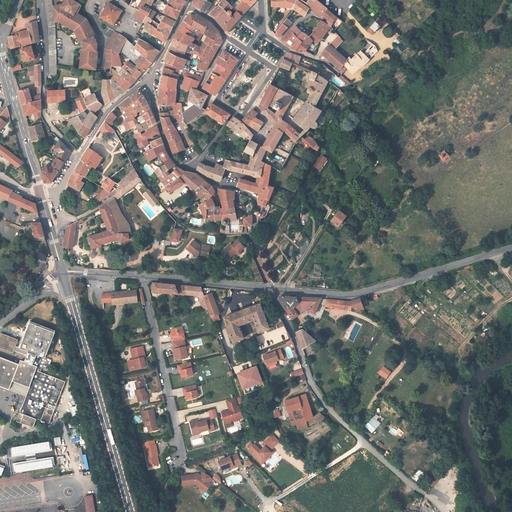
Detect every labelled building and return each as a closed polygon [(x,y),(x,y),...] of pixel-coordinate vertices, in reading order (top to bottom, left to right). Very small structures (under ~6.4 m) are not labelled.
[(53,6),(52,0),(44,0),(48,28),(50,75),(57,74),(57,66),(55,26),(55,22),(55,20),(53,6)] [(81,58),(80,68),(96,70),(98,51),(97,51),(98,44),(94,36),(95,36),(87,19),(77,13),(81,7),(78,5),(79,3),(73,0),(65,0),(63,5),(53,6),(55,20),(58,20),(59,22),(65,26),(67,24),(72,26),(71,28),(74,31),(77,35),(79,34),(81,39),(79,40),(82,46),(82,53),(84,53),(83,59),(81,58)] [(129,5),(130,5),(122,0),(120,0),(117,6),(131,13),(130,15),(143,22),(148,17),(147,17),(135,8),(133,8),(129,5)] [(143,6),(146,2),(141,0),(132,0),(130,5),(129,5),(133,8),(135,8),(147,17),(151,10),(146,8),(143,6)] [(164,13),(177,19),(181,11),(173,8),(168,5),(165,3),(165,2),(163,1),(159,0),(158,0),(157,2),(159,3),(160,4),(158,9),(164,13)] [(169,0),(168,3),(165,2),(165,3),(168,5),(173,8),(181,11),(184,5),(176,2),(176,0),(169,0)] [(200,9),(205,0),(204,0),(194,0),(193,4),(200,9)] [(205,0),(200,9),(204,12),(208,6),(209,7),(211,4),(208,2),(205,0)] [(210,14),(216,19),(226,10),(224,9),(226,7),(230,3),(226,0),(221,0),(219,3),(220,4),(217,7),(214,10),(210,14)] [(279,0),(279,7),(292,9),(292,7),(293,7),(295,0),(279,0)] [(309,8),(296,0),(295,0),(293,7),(294,8),(305,15),(309,8)] [(321,15),(322,16),(328,8),(317,0),(316,0),(311,7),(312,7),(311,8),(321,16),(321,15)] [(239,5),(235,9),(237,12),(242,15),(249,8),(241,2),(241,3),(239,5)] [(100,17),(113,25),(122,11),(114,6),(115,4),(112,3),(111,4),(109,3),(100,17)] [(336,19),(337,17),(328,9),(328,8),(322,16),(327,19),(328,20),(332,23),(336,19)] [(152,20),(157,13),(151,10),(147,17),(148,17),(152,20)] [(232,17),(230,15),(232,14),(232,13),(231,11),(230,11),(229,11),(228,13),(226,10),(216,19),(222,26),(232,17)] [(196,16),(192,12),(191,13),(184,21),(188,25),(203,33),(203,34),(210,23),(208,22),(197,15),(196,16)] [(242,15),(237,12),(232,17),(222,26),(227,33),(235,24),(241,17),(242,15)] [(167,17),(165,16),(161,23),(159,24),(160,25),(159,27),(170,33),(175,21),(167,17)] [(150,32),(165,42),(168,37),(157,30),(159,27),(160,25),(159,24),(157,23),(152,20),(148,17),(143,22),(147,24),(144,29),(150,32)] [(292,23),(287,18),(282,24),(287,27),(292,23)] [(383,22),(379,18),(368,30),(372,35),(383,22)] [(300,52),(301,49),(305,52),(309,46),(313,40),(317,43),(321,39),(330,26),(326,23),(321,20),(321,21),(313,32),(310,35),(309,37),(308,36),(302,42),(295,51),(296,51),(300,52)] [(32,44),(40,42),(37,21),(27,24),(29,31),(32,44)] [(184,21),(179,30),(191,37),(195,38),(195,39),(199,41),(203,34),(203,33),(188,25),(184,21)] [(213,26),(210,23),(203,34),(207,36),(213,26)] [(278,37),(287,27),(282,24),(275,34),(278,37)] [(218,32),(213,26),(207,36),(208,37),(210,38),(218,32)] [(296,26),(290,31),(294,34),(298,38),(303,33),(296,26)] [(168,37),(170,33),(159,27),(157,30),(168,37)] [(178,32),(174,39),(181,43),(188,45),(190,40),(191,41),(192,41),(194,41),(194,40),(195,39),(195,38),(191,37),(179,30),(178,32)] [(32,44),(29,31),(17,34),(20,47),(32,44)] [(106,61),(104,69),(111,69),(111,66),(113,62),(112,51),(112,50),(114,46),(120,34),(115,31),(111,38),(110,38),(106,45),(105,49),(106,61)] [(285,44),(294,34),(290,31),(281,40),(285,44)] [(221,37),(218,32),(210,38),(208,37),(205,42),(212,46),(213,44),(220,45),(222,41),(221,37)] [(308,36),(309,37),(310,35),(308,34),(307,35),(303,33),(298,38),(302,42),(308,36)] [(20,47),(17,34),(8,37),(12,49),(20,47)] [(126,38),(120,34),(114,46),(112,50),(119,54),(121,49),(129,56),(137,48),(135,47),(135,46),(126,38)] [(291,46),(298,38),(294,34),(285,44),(289,48),(291,46)] [(338,46),(343,41),(339,36),(334,42),(338,46)] [(295,51),(302,42),(298,38),(291,46),(289,48),(295,51)] [(148,43),(139,39),(135,46),(135,47),(137,48),(152,63),(160,52),(153,47),(148,43)] [(174,39),(172,45),(181,50),(188,53),(192,54),(193,52),(195,48),(189,46),(188,45),(181,43),(174,39)] [(190,40),(188,45),(189,46),(195,48),(197,49),(198,46),(194,44),(190,43),(191,41),(190,40)] [(212,46),(205,42),(202,48),(209,52),(210,51),(215,53),(219,47),(220,45),(213,44),(212,46)] [(347,60),(344,64),(347,67),(353,73),(365,63),(378,51),(375,45),(372,44),(363,54),(361,51),(352,59),(349,57),(347,60)] [(186,60),(188,53),(181,50),(172,45),(169,52),(177,56),(186,60)] [(335,50),(330,45),(323,51),(319,58),(328,59),(340,70),(344,64),(347,60),(335,50)] [(21,49),(24,62),(35,59),(34,54),(36,54),(35,50),(33,50),(32,46),(21,49)] [(201,48),(198,46),(197,49),(195,48),(193,52),(192,54),(191,58),(199,62),(201,57),(205,59),(209,52),(202,48),(201,48)] [(152,63),(137,48),(129,56),(135,62),(138,58),(148,67),(152,63)] [(120,61),(119,54),(112,50),(112,51),(113,62),(111,66),(121,67),(120,61)] [(223,51),(220,57),(228,62),(232,55),(224,50),(223,51)] [(209,52),(205,59),(210,61),(215,53),(210,51),(209,52)] [(190,70),(188,69),(191,61),(190,61),(186,60),(177,56),(169,52),(165,62),(166,63),(183,69),(187,71),(189,72),(190,70)] [(298,65),(299,62),(301,57),(288,53),(286,59),(284,58),(283,59),(284,60),(280,67),(290,70),(293,63),(298,65)] [(239,60),(232,55),(228,62),(220,57),(216,63),(218,64),(231,72),(239,60)] [(205,59),(201,57),(199,62),(197,67),(204,70),(205,71),(206,70),(209,65),(210,61),(205,59)] [(136,67),(142,72),(144,70),(144,71),(148,67),(138,58),(135,62),(137,64),(136,67)] [(128,61),(123,67),(123,68),(131,73),(130,73),(137,79),(142,72),(136,67),(135,66),(128,61)] [(166,63),(164,67),(174,70),(173,73),(179,75),(185,77),(187,71),(183,69),(166,63)] [(18,90),(23,105),(41,100),(41,99),(41,98),(41,86),(40,64),(35,65),(35,75),(36,86),(38,86),(37,96),(31,97),(29,89),(24,90),(23,88),(18,90)] [(214,71),(213,73),(217,75),(220,77),(221,76),(226,80),(231,72),(218,64),(214,70),(214,71)] [(137,79),(130,73),(123,68),(123,67),(121,67),(111,66),(111,69),(113,69),(117,72),(122,76),(132,84),(137,79)] [(183,81),(185,77),(179,75),(173,73),(174,70),(164,67),(163,75),(177,79),(183,81)] [(117,72),(113,69),(111,69),(110,73),(114,76),(111,79),(115,82),(116,83),(122,76),(117,72)] [(199,82),(202,78),(189,72),(187,71),(185,77),(199,82)] [(311,93),(306,103),(315,107),(315,106),(328,80),(317,73),(313,71),(310,79),(307,87),(308,88),(307,91),(308,93),(311,93)] [(176,88),(177,79),(163,75),(160,86),(172,87),(176,88)] [(210,85),(206,82),(203,87),(203,88),(203,89),(204,89),(215,96),(226,80),(221,76),(220,77),(217,75),(210,85)] [(348,86),(352,84),(341,75),(338,77),(347,85),(348,86)] [(132,84),(122,76),(116,83),(125,90),(132,84)] [(195,89),(199,82),(185,77),(183,81),(182,87),(181,89),(190,91),(192,88),(195,90),(195,89)] [(110,79),(103,80),(102,93),(106,105),(116,97),(111,84),(110,79)] [(116,97),(125,90),(116,83),(115,82),(111,84),(116,97)] [(268,89),(262,100),(269,105),(278,110),(284,113),(284,112),(287,107),(282,104),(277,101),(276,102),(271,99),(277,88),(270,84),(268,89)] [(159,95),(159,106),(173,106),(174,111),(168,112),(168,115),(183,113),(182,106),(182,103),(179,103),(175,103),(176,88),(172,87),(160,86),(159,95)] [(89,88),(80,92),(82,96),(87,108),(91,111),(94,114),(102,104),(98,101),(95,95),(93,96),(89,88)] [(208,96),(195,89),(195,90),(192,88),(190,91),(188,101),(192,103),(192,102),(195,103),(201,108),(208,96)] [(287,107),(293,96),(277,88),(271,99),(276,102),(277,101),(282,104),(287,107)] [(143,95),(139,89),(130,96),(130,97),(131,97),(134,102),(143,95)] [(146,100),(143,95),(134,102),(131,104),(134,108),(130,111),(134,117),(137,115),(138,114),(137,113),(148,105),(146,100)] [(76,100),(82,113),(87,108),(82,96),(80,97),(79,98),(76,100)] [(131,97),(130,97),(119,106),(122,110),(131,104),(134,102),(131,97)] [(23,105),(26,115),(30,114),(31,117),(30,117),(30,118),(30,119),(31,120),(32,120),(32,121),(33,121),(36,120),(36,121),(41,116),(41,115),(41,111),(41,100),(23,105)] [(266,107),(267,108),(268,107),(269,105),(262,100),(262,101),(261,103),(262,104),(264,105),(264,106),(266,107)] [(192,103),(187,106),(182,106),(183,113),(184,119),(183,119),(178,122),(180,126),(183,131),(187,128),(188,128),(186,124),(205,110),(201,108),(195,103),(192,102),(192,103)] [(206,111),(205,112),(223,124),(230,115),(211,103),(206,111)] [(311,126),(313,128),(314,128),(315,128),(316,128),(317,127),(318,126),(318,125),(318,124),(318,123),(317,123),(324,113),(322,112),(323,111),(315,106),(315,107),(306,103),(305,105),(302,105),(301,107),(302,109),(293,120),(300,125),(302,127),(305,129),(304,131),(305,133),(307,131),(308,131),(311,126)] [(118,127),(122,134),(131,129),(136,126),(138,125),(135,119),(134,117),(130,111),(134,108),(131,104),(122,110),(122,111),(128,121),(123,124),(118,127)] [(137,113),(138,114),(137,115),(139,117),(151,110),(148,105),(137,113)] [(10,114),(8,106),(0,115),(0,118),(4,121),(10,114)] [(262,111),(271,122),(276,115),(267,108),(266,107),(262,111)] [(83,123),(91,111),(87,108),(82,113),(78,115),(83,123)] [(248,114),(245,116),(251,121),(253,118),(254,118),(257,114),(257,113),(258,112),(253,108),(252,109),(249,112),(247,113),(248,114)] [(153,116),(151,110),(139,117),(135,119),(138,125),(153,116)] [(91,128),(98,117),(94,114),(91,111),(83,123),(91,128)] [(117,117),(112,112),(106,121),(110,124),(111,126),(114,123),(112,122),(117,117)] [(168,115),(168,112),(159,113),(161,117),(169,118),(170,121),(177,118),(178,122),(183,119),(184,119),(183,113),(168,115)] [(59,119),(64,121),(66,121),(70,119),(73,118),(75,117),(66,113),(64,117),(60,115),(59,119)] [(85,138),(91,128),(83,123),(78,115),(75,117),(73,118),(79,127),(78,130),(78,133),(85,138)] [(272,153),(275,146),(284,131),(288,124),(282,120),(282,116),(280,116),(278,116),(276,115),(271,122),(274,126),(263,147),(262,147),(266,149),(272,153)] [(156,123),(153,116),(138,125),(136,126),(139,132),(140,132),(149,127),(156,123)] [(247,137),(251,140),(253,135),(246,128),(244,125),(238,120),(233,116),(227,125),(247,137)] [(161,117),(164,129),(172,124),(170,121),(169,118),(161,117)] [(257,119),(257,120),(253,127),(252,128),(258,132),(260,129),(259,129),(261,126),(262,127),(264,123),(263,122),(264,121),(258,117),(257,119)] [(73,118),(70,119),(72,124),(77,131),(78,130),(79,127),(73,118)] [(254,118),(253,118),(251,121),(248,124),(253,127),(257,120),(254,118)] [(114,131),(105,122),(100,130),(107,134),(108,134),(111,136),(114,131)] [(29,128),(33,141),(45,137),(41,124),(29,128)] [(175,128),(172,124),(164,129),(166,135),(176,130),(175,128)] [(297,132),(288,124),(284,131),(296,142),(296,143),(302,137),(302,136),(304,133),(303,132),(301,134),(297,132)] [(149,143),(149,142),(148,140),(147,141),(146,139),(159,132),(157,125),(142,135),(144,140),(138,144),(141,148),(149,143)] [(136,126),(131,129),(134,135),(139,132),(136,126)] [(195,144),(187,128),(183,131),(191,147),(192,146),(195,144)] [(178,133),(176,130),(166,135),(168,140),(179,135),(178,133)] [(142,135),(140,132),(139,132),(134,135),(138,144),(144,140),(142,135)] [(309,134),(304,139),(314,147),(313,149),(318,151),(320,147),(311,137),(309,134)] [(160,135),(153,138),(154,140),(151,142),(153,146),(151,147),(152,148),(153,148),(163,144),(161,137),(160,135)] [(182,142),(179,135),(168,140),(170,147),(182,142)] [(64,162),(70,151),(60,140),(58,142),(54,149),(55,150),(60,153),(59,154),(53,163),(51,167),(47,164),(42,173),(45,183),(52,182),(58,171),(64,162)] [(226,169),(242,173),(258,177),(256,184),(240,179),(238,187),(255,192),(260,193),(261,192),(267,194),(265,198),(269,200),(274,187),(268,186),(269,182),(269,181),(271,167),(271,166),(261,161),(266,149),(262,147),(263,147),(251,140),(250,140),(249,143),(239,162),(238,163),(226,160),(224,167),(216,164),(214,168),(200,163),(197,169),(208,176),(221,180),(226,169)] [(185,149),(182,142),(170,147),(173,154),(174,153),(185,149)] [(152,148),(147,151),(144,152),(149,161),(150,161),(159,155),(159,154),(165,151),(163,144),(153,148),(152,148)] [(0,153),(12,163),(17,167),(24,163),(16,157),(3,147),(2,148),(0,150),(0,153)] [(445,150),(439,155),(443,161),(449,156),(445,150)] [(163,162),(170,158),(165,151),(159,154),(159,155),(160,156),(162,159),(163,162)] [(319,169),(326,159),(320,155),(316,161),(314,165),(319,169)] [(169,170),(176,166),(174,164),(172,161),(170,158),(163,162),(165,164),(166,164),(169,170)] [(92,166),(81,159),(75,170),(85,177),(92,166)] [(328,160),(326,159),(319,169),(321,170),(328,160)] [(155,171),(159,177),(167,171),(169,170),(166,164),(165,164),(160,168),(155,171)] [(185,171),(177,167),(177,168),(170,174),(170,175),(175,180),(179,177),(181,175),(185,171)] [(116,189),(121,196),(141,180),(136,173),(134,169),(130,171),(131,173),(118,184),(120,185),(116,189)] [(85,177),(75,170),(68,184),(79,191),(87,178),(85,177)] [(160,186),(162,189),(166,187),(171,183),(175,180),(170,175),(170,174),(167,171),(159,177),(162,181),(164,184),(161,186),(160,186)] [(184,183),(188,184),(194,192),(201,185),(205,181),(201,178),(195,174),(185,171),(181,175),(179,177),(175,180),(171,183),(166,187),(170,193),(184,183)] [(107,177),(101,187),(105,189),(111,193),(116,189),(120,185),(118,184),(107,177)] [(212,187),(205,181),(201,185),(208,191),(212,187)] [(0,196),(38,213),(35,204),(21,198),(22,197),(12,192),(13,191),(0,184),(0,196)] [(203,196),(204,194),(208,191),(201,185),(194,192),(196,196),(197,199),(203,196)] [(204,194),(208,199),(214,194),(214,193),(215,193),(215,192),(212,187),(208,191),(204,194)] [(95,199),(98,203),(102,200),(111,193),(105,189),(95,199)] [(116,200),(121,196),(116,189),(111,193),(115,198),(116,200)] [(155,197),(149,189),(143,194),(151,203),(152,202),(152,200),(155,197)] [(233,199),(233,191),(219,189),(218,189),(221,201),(223,208),(224,209),(234,207),(237,206),(237,202),(233,202),(233,200),(233,199)] [(264,205),(267,206),(269,200),(265,198),(267,194),(261,192),(260,193),(260,195),(258,200),(258,201),(259,204),(263,205),(264,206),(264,205)] [(115,198),(111,193),(102,200),(105,205),(107,203),(115,198)] [(214,205),(212,199),(215,197),(215,193),(214,193),(214,194),(208,199),(206,201),(199,205),(204,216),(202,219),(207,219),(207,212),(206,209),(209,207),(214,205)] [(115,198),(107,203),(110,209),(118,231),(118,233),(128,233),(129,234),(131,234),(129,225),(122,215),(116,200),(115,198)] [(120,240),(120,242),(130,239),(129,234),(128,233),(118,233),(118,231),(110,209),(107,203),(105,205),(100,208),(108,230),(89,236),(92,248),(102,246),(102,244),(120,240)] [(229,222),(229,221),(229,220),(237,219),(234,209),(237,209),(237,206),(234,207),(224,209),(223,208),(220,209),(223,220),(222,221),(222,222),(223,223),(224,225),(225,225),(227,225),(228,224),(229,223),(229,222)] [(213,219),(218,220),(223,220),(220,209),(220,207),(217,208),(216,207),(215,207),(214,208),(213,210),(210,211),(207,212),(207,219),(209,219),(213,219)] [(331,221),(338,226),(346,216),(339,210),(331,221)] [(252,225),(252,215),(243,218),(242,233),(246,232),(246,225),(252,225)] [(46,241),(44,236),(41,223),(23,223),(26,239),(46,241)] [(75,229),(72,223),(67,226),(64,247),(63,250),(69,251),(69,247),(73,248),(75,229)] [(182,230),(174,229),(170,241),(178,241),(182,230)] [(204,245),(204,246),(200,246),(193,240),(187,248),(197,257),(199,255),(204,255),(209,256),(210,246),(204,245)] [(238,240),(232,245),(231,244),(222,251),(229,258),(235,252),(238,255),(242,252),(241,251),(239,249),(243,245),(238,240)] [(153,283),(153,291),(178,294),(179,295),(187,295),(194,295),(199,297),(204,311),(209,310),(206,301),(204,295),(201,287),(153,283)] [(123,292),(112,293),(113,302),(119,301),(119,303),(124,303),(137,301),(136,290),(128,291),(128,293),(124,293),(123,292)] [(212,292),(204,295),(206,301),(209,310),(212,317),(214,322),(220,319),(219,314),(220,314),(212,292)] [(103,303),(113,302),(112,293),(102,294),(103,303)] [(299,303),(298,301),(296,297),(279,296),(278,298),(285,309),(291,305),(293,308),(299,303)] [(306,297),(296,297),(298,301),(310,306),(308,311),(310,311),(315,314),(319,303),(325,304),(325,306),(351,310),(352,307),(363,309),(362,305),(361,305),(361,302),(365,301),(364,297),(360,298),(350,302),(326,299),(321,298),(322,298),(306,297)] [(291,305),(285,309),(292,319),(299,314),(298,313),(300,310),(307,314),(307,313),(308,311),(310,306),(298,301),(299,303),(293,308),(291,305)] [(270,328),(260,303),(224,317),(233,342),(244,338),(239,325),(238,322),(253,317),(254,319),(259,332),(270,328)] [(238,322),(239,325),(254,319),(253,317),(238,322)] [(0,356),(0,385),(9,389),(13,381),(30,387),(26,396),(19,415),(19,416),(20,418),(20,419),(20,420),(20,422),(33,427),(37,419),(49,423),(65,382),(40,372),(42,368),(46,370),(48,364),(50,364),(52,360),(46,357),(55,332),(30,322),(21,348),(16,346),(18,339),(0,332),(0,347),(13,353),(14,351),(27,356),(25,361),(20,360),(19,364),(0,356)] [(171,336),(173,342),(184,339),(185,339),(182,327),(171,329),(173,336),(171,336)] [(302,329),(296,332),(302,349),(315,341),(302,329)] [(184,339),(173,342),(175,349),(176,354),(174,354),(176,360),(182,358),(188,357),(187,351),(186,346),(184,339)] [(146,367),(144,357),(145,357),(143,346),(131,349),(133,359),(134,364),(129,365),(130,370),(137,369),(146,367)] [(278,359),(278,360),(284,358),(280,350),(263,357),(266,365),(276,361),(275,360),(278,359)] [(181,370),(182,377),(193,375),(190,362),(178,365),(179,371),(181,370)] [(390,372),(383,367),(379,372),(386,377),(390,372)] [(300,383),(306,381),(304,374),(298,376),(300,383)] [(9,389),(9,390),(26,396),(30,387),(13,381),(9,389)] [(148,399),(147,392),(144,392),(143,388),(142,381),(135,382),(136,390),(135,390),(135,395),(136,394),(138,401),(148,399)] [(186,392),(188,400),(199,397),(196,385),(183,388),(184,393),(186,392)] [(306,394),(285,401),(293,425),(297,424),(298,429),(307,427),(315,423),(313,417),(306,394)] [(222,412),(225,423),(233,420),(233,421),(240,419),(240,418),(238,412),(241,411),(239,406),(238,407),(235,398),(226,400),(229,410),(230,411),(228,411),(227,410),(222,412)] [(155,420),(156,420),(153,409),(143,411),(145,422),(144,422),(145,427),(148,426),(149,431),(158,429),(156,423),(155,423),(155,420)] [(320,412),(313,417),(315,423),(325,417),(320,412)] [(365,427),(371,432),(378,425),(372,419),(365,427)] [(190,422),(192,432),(199,430),(200,432),(209,430),(209,432),(215,430),(212,420),(207,421),(206,420),(200,422),(197,423),(197,421),(197,420),(190,422)] [(248,449),(262,463),(266,459),(265,458),(271,452),(270,450),(271,449),(279,441),(273,435),(263,444),(265,446),(261,450),(255,443),(248,449)] [(144,447),(149,467),(157,465),(155,456),(157,455),(158,455),(155,444),(154,440),(141,442),(143,447),(144,447)] [(265,458),(266,459),(274,452),(271,449),(270,450),(271,452),(265,458)] [(219,460),(222,469),(230,466),(233,465),(234,467),(242,464),(237,453),(219,460)] [(442,467),(428,483),(432,487),(446,471),(442,467)] [(195,483),(203,490),(206,486),(207,487),(210,483),(209,482),(212,478),(203,471),(200,475),(199,474),(197,476),(195,475),(195,474),(181,476),(183,485),(195,483)] [(206,486),(203,490),(205,491),(211,484),(210,483),(207,487),(206,486)] [(87,511),(95,511),(92,495),(85,496),(87,511)]
